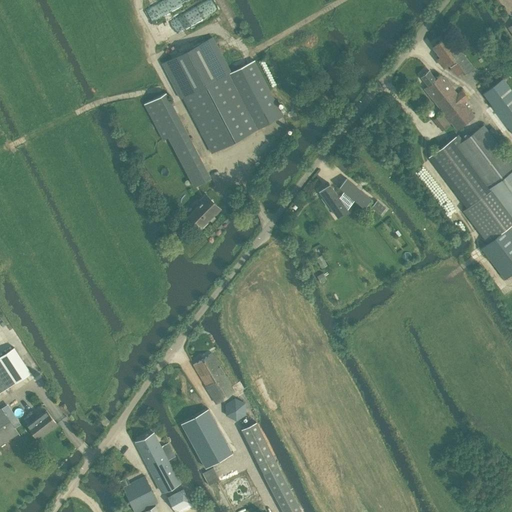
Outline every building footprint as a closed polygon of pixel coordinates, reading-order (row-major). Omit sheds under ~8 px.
[(212,37),(161,63),(180,99),(183,98),(199,128),(211,153),(257,128),(283,115),(254,60),(231,72),(212,37)] [(448,64),(457,76),(463,71),(465,75),(473,68),(455,44),(452,47),(444,38),(433,46),(440,57),(438,59),(444,68),(448,64)] [(424,88),(457,130),(474,116),(464,103),(469,99),(462,89),(457,93),(442,74),(436,79),(429,71),(420,77),(427,86),(424,88)] [(483,93),(511,131),(511,91),(502,78),(483,93)] [(165,93),(143,104),(156,128),(162,140),(166,138),(168,137),(191,180),(194,186),(210,178),(184,128),(165,93)] [(455,137),(430,156),(468,207),(463,211),(487,243),(511,223),(511,162),(486,128),(484,125),(479,128),(459,143),(455,137)] [(365,208),(372,200),(346,178),(339,186),(344,191),(339,197),(329,183),(319,190),(325,199),(323,200),(328,208),(330,207),(337,216),(347,208),(355,199),(365,208)] [(220,209),(205,193),(199,198),(201,202),(188,215),(200,229),(220,209)] [(386,208),(377,200),(371,206),(380,214),(386,208)] [(14,347),(0,356),(0,360),(15,383),(30,373),(14,347)] [(211,354),(193,364),(218,404),(236,393),(211,354)] [(0,360),(0,392),(15,383),(0,360)] [(225,415),(236,421),(245,414),(245,402),(234,397),(225,404),(225,415)] [(1,408),(0,409),(0,444),(17,434),(1,408)] [(208,408),(180,423),(205,467),(232,453),(208,408)] [(37,439),(56,424),(46,410),(27,425),(37,439)] [(255,422),(241,429),(263,474),(283,511),(298,511),(301,511),(277,467),(278,466),(255,422)] [(153,432),(136,441),(162,492),(179,483),(167,460),(176,456),(168,442),(160,446),(153,432)] [(134,511),(139,511),(158,502),(145,476),(122,487),(134,511)] [(183,488),(167,497),(175,511),(174,511),(183,511),(199,504),(197,499),(193,501),(192,499),(190,501),(183,488)]
